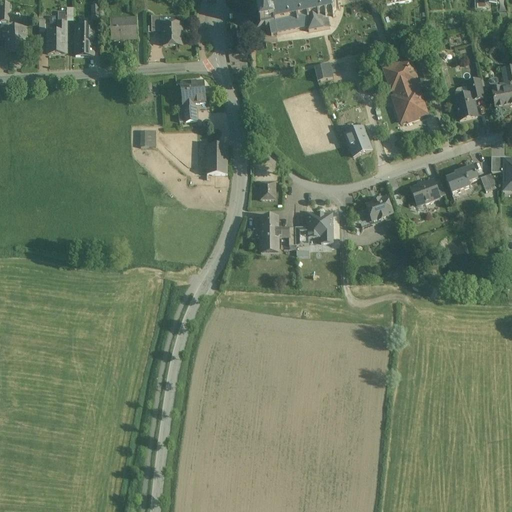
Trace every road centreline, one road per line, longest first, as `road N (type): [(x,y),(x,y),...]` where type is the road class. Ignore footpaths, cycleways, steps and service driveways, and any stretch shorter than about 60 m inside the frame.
road 1 (tertiary): [(156,511),(174,366),(236,217),(240,146)]
road 2 (residential): [(240,146),(338,190),(511,135)]
road 3 (residential): [(0,82),(222,67)]
